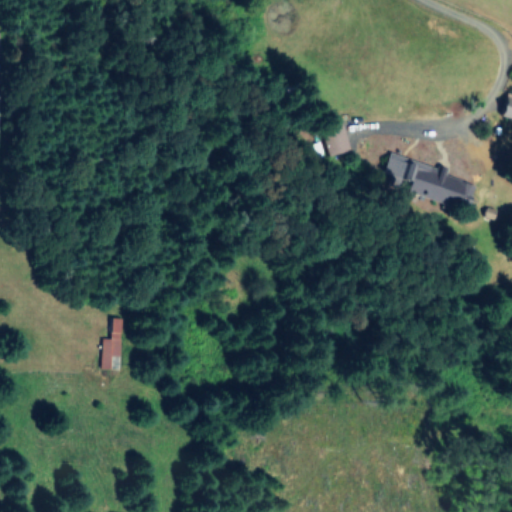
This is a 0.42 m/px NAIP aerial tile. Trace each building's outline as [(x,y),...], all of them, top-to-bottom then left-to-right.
[(511,118),(511,93),(505,92),(498,114),(511,118)] [(347,148),(340,125),(317,133),(325,155),(347,148)] [(398,177),(409,179),(413,158),(385,153),(380,181),(397,184),(398,177)] [(473,183),(443,174),(436,195),(467,205),(473,183)] [(98,368),(117,368),(118,317),(108,316),(108,337),(98,337),(98,368)]
